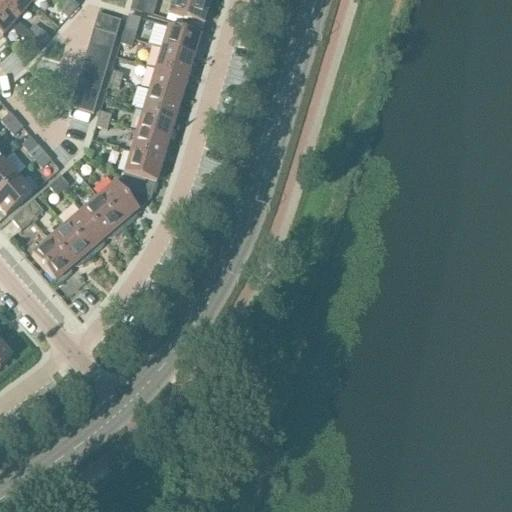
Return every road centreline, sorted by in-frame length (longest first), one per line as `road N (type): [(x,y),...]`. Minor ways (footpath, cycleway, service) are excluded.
road 1 (secondary): [(120,411),(182,339),(239,245),(315,0)]
road 2 (residential): [(64,353),(132,286),(161,235),(197,131),(227,89),(233,0)]
road 3 (secondary): [(0,499),(120,411)]
